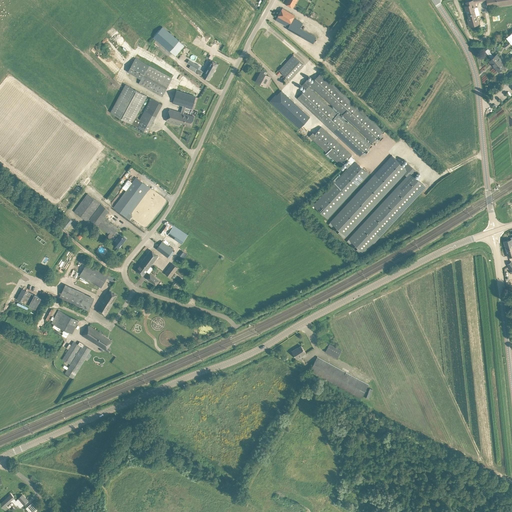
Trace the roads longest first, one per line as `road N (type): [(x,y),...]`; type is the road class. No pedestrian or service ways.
road 1 (tertiary): [(0,457),(226,364),(493,231)]
road 2 (unclassified): [(235,326),(135,289),(123,271),(177,197),(273,0)]
road 3 (unclassified): [(493,231),(476,79),(435,0)]
road 4 (unclassified): [(511,383),(493,231)]
